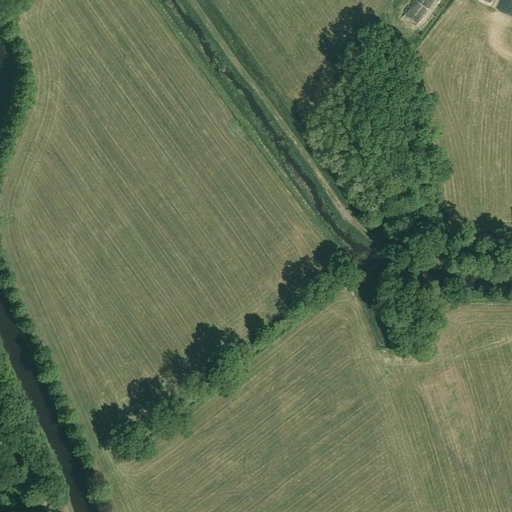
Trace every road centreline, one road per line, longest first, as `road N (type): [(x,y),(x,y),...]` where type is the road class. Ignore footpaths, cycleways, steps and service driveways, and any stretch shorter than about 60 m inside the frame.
road 1 (track): [(190,0),(357,225),(423,260),(511,267)]
road 2 (track): [(50,511),(42,475),(0,384)]
